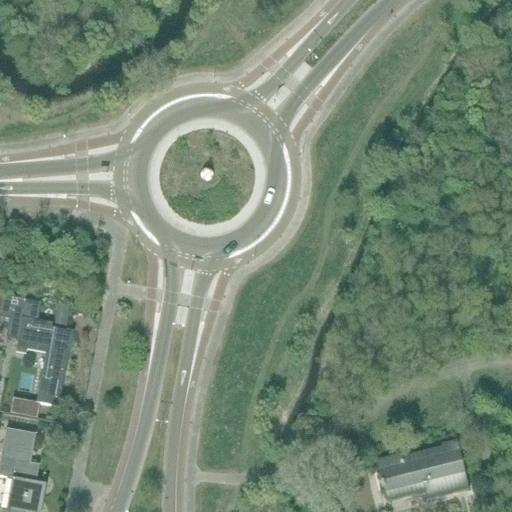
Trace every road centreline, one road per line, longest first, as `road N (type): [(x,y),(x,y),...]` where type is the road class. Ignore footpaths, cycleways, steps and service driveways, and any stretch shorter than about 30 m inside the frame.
road 1 (secondary): [(176,242),(155,376),(118,511)]
road 2 (secondary): [(175,511),(176,424),(210,249)]
road 3 (secondary): [(267,143),(302,93),(397,0)]
road 4 (secondary): [(355,0),(239,117)]
road 5 (secondary): [(210,249),(249,236),(273,203),(275,162),(267,143)]
road 6 (tertiary): [(141,158),(0,176)]
road 7 (tertiary): [(0,186),(120,191),(140,199)]
road 8 (secondary): [(239,117),(187,112),(156,131),(141,158)]
